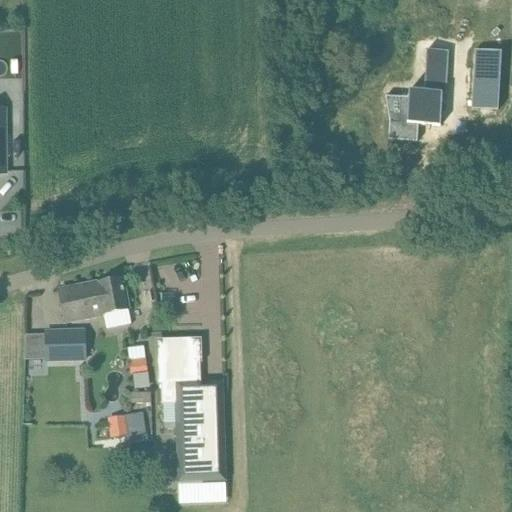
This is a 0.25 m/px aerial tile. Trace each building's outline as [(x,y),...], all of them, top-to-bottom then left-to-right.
[(498,111),(502,54),(475,52),(471,109),(498,111)] [(411,101),(387,103),(390,127),(390,146),(418,147),(419,133),(441,133),(444,100),(447,99),(451,56),(429,56),(425,99),(411,101)] [(76,289),(59,292),(63,312),(65,321),(102,313),(106,330),(131,325),(128,308),(126,299),(124,289),(122,280),(97,285),(97,286),(85,288),(85,287),(76,289)] [(47,332),(48,364),(85,363),(84,331),(47,332)] [(225,482),(222,383),(201,384),(200,364),(202,363),(201,339),(155,340),(157,386),(161,386),(161,405),(176,405),(178,484),(225,482)] [(148,372),(146,359),(129,360),(131,374),(148,372)] [(128,436),(125,416),(109,418),(111,438),(128,436)] [(55,417),(55,456),(89,456),(90,417),(55,417)]
